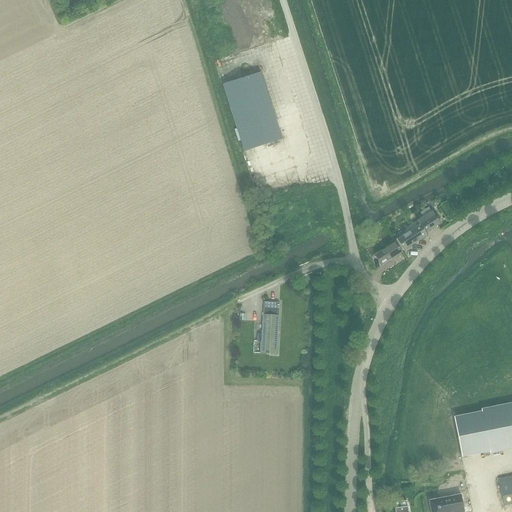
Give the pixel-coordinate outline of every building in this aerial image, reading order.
[(223,85),(245,151),(283,139),(261,72),(223,85)] [(399,239),(399,240),(405,249),(428,235),(425,232),(439,223),(432,212),(418,221),(420,225),(399,239)] [(395,242),(376,255),(382,265),(402,252),(395,242)] [(371,244),(366,247),(369,252),(374,249),(371,244)] [(264,302),(263,334),(259,333),(258,341),(263,341),(262,352),(277,353),(280,303),(264,302)] [(511,406),(455,417),(462,457),(511,447),(511,406)] [(511,476),(499,479),(504,506),(511,503),(511,476)] [(464,511),(461,494),(429,501),(431,511),(464,511)]
